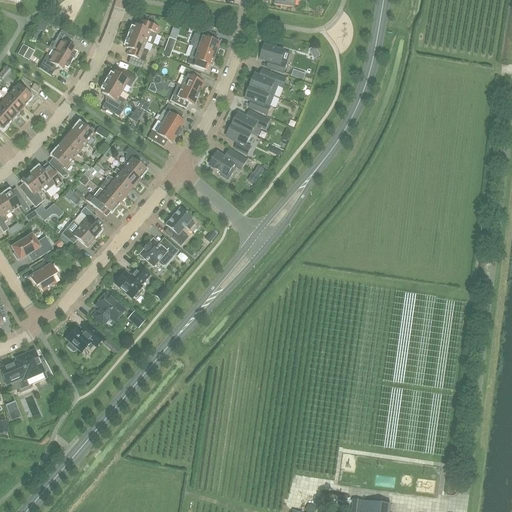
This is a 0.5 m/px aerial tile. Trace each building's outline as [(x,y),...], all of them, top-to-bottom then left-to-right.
[(131,27),(127,36),(146,43),(152,46),(156,36),(159,28),(139,21),(137,26),(135,26),(134,28),(131,27)] [(217,43),(211,41),(214,34),(210,33),(212,27),(200,25),(196,35),(193,34),(190,46),(193,47),(215,55),(217,47),(216,47),(217,43)] [(58,45),(55,52),(72,62),(77,53),(74,52),(75,49),(69,46),(72,40),(60,33),(54,43),(58,45)] [(143,49),(146,43),(127,36),(123,45),(127,46),(126,49),(128,49),(126,55),(144,62),(148,51),(143,49)] [(264,46),(260,60),(272,64),(271,70),(284,74),(286,66),(281,64),(285,52),(264,46)] [(211,66),(215,55),(193,47),(188,64),(204,70),(206,64),(211,66)] [(34,64),(40,57),(33,51),(27,59),(34,64)] [(67,70),(72,62),(55,52),(51,58),(47,55),(45,58),(39,69),(51,77),(53,72),(52,71),(55,66),(63,71),(64,68),(67,70)] [(182,87),(198,95),(203,84),(199,82),(202,76),(185,68),(185,69),(181,66),(178,72),(183,74),(182,75),(187,77),(182,86),(182,87)] [(110,73),(105,81),(122,91),(126,86),(130,88),(132,85),(136,78),(124,71),(120,76),(114,72),(113,75),(110,73)] [(304,81),(306,75),(294,71),(292,77),(304,81)] [(255,75),(250,87),(270,95),(275,97),(279,86),(283,88),(286,80),(269,73),(267,79),(255,75)] [(122,91),(105,81),(100,90),(103,92),(102,94),(110,98),(106,104),(105,103),(102,108),(119,118),(122,113),(127,103),(119,97),(122,91)] [(37,93),(40,88),(34,84),(31,89),(37,93)] [(193,106),(198,95),(182,87),(182,86),(178,84),(173,95),(170,102),(186,109),(189,104),(193,106)] [(10,93),(25,107),(33,98),(18,85),(10,93)] [(271,108),(275,97),(270,95),(250,87),(245,100),(257,104),(255,110),(267,115),(271,108)] [(18,115),(25,107),(10,93),(3,101),(18,115)] [(0,104),(0,113),(10,123),(18,115),(3,101),(0,104)] [(163,110),(157,120),(178,133),(184,123),(180,120),(183,115),(167,106),(164,111),(163,110)] [(136,123),(143,114),(136,109),(129,119),(136,123)] [(10,123),(0,113),(0,129),(3,132),(10,123)] [(232,126),(251,135),(257,138),(262,128),(265,130),(269,122),(253,114),(250,120),(238,114),(232,126)] [(171,143),(178,133),(157,120),(151,130),(152,131),(147,138),(163,148),(167,141),(171,143)] [(79,122),(71,130),(87,143),(94,135),(79,122)] [(246,145),(251,135),(232,126),(226,138),(238,144),(235,149),(247,155),(251,148),(246,145)] [(99,127),(95,133),(106,140),(110,134),(99,127)] [(80,152),(87,143),(71,130),(64,139),(83,155),(84,155),(80,152)] [(81,158),(83,155),(64,139),(57,147),(72,160),(77,155),(81,158)] [(65,169),(72,160),(57,147),(50,156),(65,169)] [(124,167),(140,180),(147,171),(135,161),(139,155),(129,147),(125,153),(127,154),(125,157),(125,160),(128,162),(124,167)] [(283,151),(277,149),(275,154),(280,157),(283,151)] [(209,166),(222,174),(221,176),(228,181),(237,168),(241,171),(247,162),(233,153),(228,160),(217,153),(209,166)] [(259,165),(254,172),(261,176),(265,170),(259,165)] [(51,172),(47,176),(38,166),(29,173),(42,189),(46,193),(54,186),(57,188),(61,184),(51,172)] [(116,169),(114,172),(117,175),(133,188),(140,180),(124,167),(121,172),(116,169)] [(62,169),(58,173),(65,180),(69,176),(62,169)] [(38,193),(42,189),(29,173),(21,181),(31,193),(26,197),(35,208),(43,202),(38,193)] [(105,180),(110,184),(126,197),(133,188),(117,175),(114,179),(108,176),(105,180)] [(93,180),(88,185),(97,192),(101,187),(93,180)] [(110,184),(104,192),(103,192),(119,205),(126,197),(110,184)] [(103,192),(104,192),(100,189),(92,198),(89,195),(85,200),(95,208),(99,203),(112,214),(119,205),(103,192)] [(9,190),(0,195),(0,196),(11,213),(20,206),(25,213),(30,210),(23,199),(18,203),(9,190)] [(69,191),(64,197),(69,201),(70,200),(76,206),(80,200),(69,191)] [(11,213),(0,196),(0,227),(3,233),(9,229),(4,223),(8,221),(6,216),(11,213)] [(41,206),(35,211),(38,216),(45,211),(41,206)] [(87,218),(79,227),(95,240),(102,231),(90,221),(94,216),(85,208),(80,213),(87,218)] [(192,220),(180,209),(165,226),(175,234),(170,239),(180,247),(188,238),(181,232),(185,227),(189,230),(194,224),(191,221),(192,220)] [(95,240),(79,227),(73,221),(61,234),(71,243),(75,238),(87,249),(95,240)] [(216,229),(208,237),(214,242),(222,234),(216,229)] [(32,235),(12,248),(15,253),(13,254),(17,260),(19,259),(19,261),(33,252),(33,253),(35,252),(39,258),(53,250),(45,237),(36,243),(32,235)] [(55,244),(58,249),(64,246),(61,240),(55,244)] [(165,265),(177,252),(166,242),(161,248),(153,240),(148,245),(148,244),(143,250),(143,251),(139,256),(140,256),(140,259),(142,261),(145,261),(153,268),(158,262),(162,266),(165,265)] [(59,250),(63,256),(69,252),(65,246),(59,250)] [(179,258),(185,263),(188,259),(182,254),(179,258)] [(42,292),(56,284),(52,278),(56,275),(50,265),(46,267),(43,262),(31,269),(34,275),(30,277),(34,285),(37,283),(42,292)] [(113,282),(115,283),(114,284),(132,299),(133,297),(136,299),(143,291),(140,289),(142,287),(141,286),(149,276),(138,267),(130,276),(125,272),(120,277),(118,276),(113,282)] [(168,292),(161,286),(154,295),(160,301),(168,292)] [(115,322),(125,311),(105,294),(96,306),(102,311),(100,313),(98,312),(93,317),(103,326),(110,318),(115,322)] [(145,321),(134,312),(127,319),(138,328),(145,321)] [(77,327),(66,339),(70,342),(67,345),(67,347),(73,352),(75,352),(77,349),(81,353),(86,347),(90,350),(97,342),(99,344),(104,338),(96,331),(88,324),(82,332),(77,327)] [(113,344),(107,339),(104,343),(110,348),(113,344)] [(36,359),(34,352),(17,360),(18,362),(6,367),(10,374),(2,378),(7,389),(18,384),(21,390),(29,387),(26,381),(43,374),(39,366),(41,365),(38,358),(36,359)] [(5,406),(11,421),(21,417),(15,402),(5,406)] [(389,511),(391,504),(353,500),(351,511),(389,511)]
